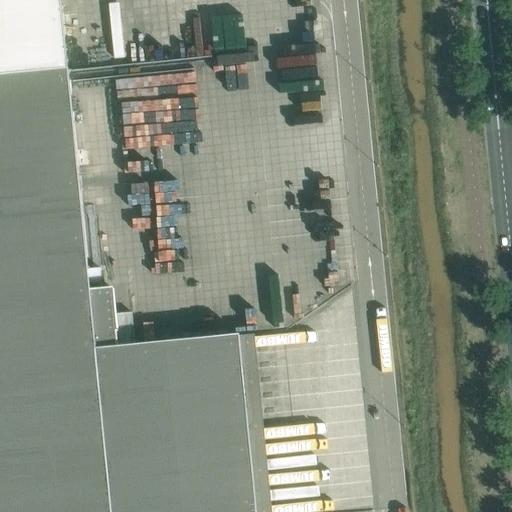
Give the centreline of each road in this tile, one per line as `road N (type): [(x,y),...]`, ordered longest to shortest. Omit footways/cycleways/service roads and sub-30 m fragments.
road 1 (tertiary): [(491,62),(504,202)]
road 2 (unknown): [(0,10),(126,0)]
